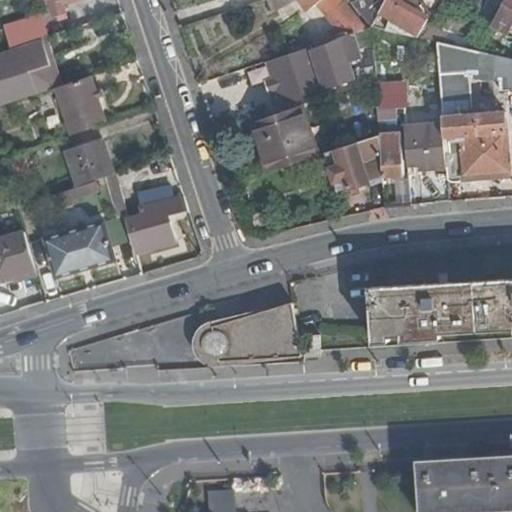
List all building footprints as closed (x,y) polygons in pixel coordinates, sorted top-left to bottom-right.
[(34,0),(36,4),(47,1),(54,24),(67,19),(62,5),(77,0),(34,0)] [(275,0),(280,13),(310,3),(307,0),(275,0)] [(332,32),(326,37),(328,45),(369,32),(343,0),(307,0),(310,3),(332,32)] [(344,0),(370,31),(370,30),(385,3),(387,0),(373,0),(361,6),(355,0),(344,0)] [(389,0),(372,31),(415,41),(425,22),(409,12),(400,7),(404,0),(389,0)] [(413,5),(404,0),(400,7),(409,12),(413,5)] [(511,0),(506,0),(492,27),(511,36),(511,0)] [(38,22),(4,34),(10,54),(50,40),(46,27),(38,22)] [(351,49),(353,54),(371,49),(370,31),(369,32),(328,45),(325,46),(326,48),(312,53),(324,91),(353,83),(343,51),(351,49)] [(436,45),(440,46),(442,37),(424,33),(420,42),(436,45)] [(440,46),(436,45),(443,127),(446,171),(447,179),(463,175),(464,184),(491,183),(490,175),(509,174),(504,119),(471,122),(464,51),(440,46)] [(0,107),(0,109),(19,103),(18,100),(35,95),(24,61),(9,66),(12,77),(0,81),(0,107)] [(231,76),(208,84),(211,97),(235,90),(231,76)] [(92,78),(55,90),(72,138),(109,126),(92,78)] [(300,108),(252,124),(268,175),(315,159),(300,108)] [(443,127),(403,130),(405,164),(416,164),(417,173),(446,171),(443,127)] [(379,138),(379,139),(382,181),(401,179),(398,137),(379,138)] [(379,139),(334,153),(347,192),(382,181),(379,139)] [(101,143),(65,154),(76,189),(107,179),(112,177),(101,143)] [(334,153),(325,156),(338,195),(347,192),(334,153)] [(22,159),(6,164),(14,192),(31,187),(22,159)] [(112,177),(107,179),(118,222),(125,221),(128,220),(117,175),(112,177)] [(0,216),(13,212),(4,183),(0,183),(0,216)] [(14,192),(11,193),(16,210),(43,200),(38,185),(31,187),(14,192)] [(128,220),(125,221),(134,256),(174,244),(169,219),(189,215),(184,200),(175,202),(173,190),(138,197),(142,218),(128,220)] [(40,238),(52,279),(114,261),(101,220),(40,238)] [(244,227),(247,236),(252,238),(259,241),(261,242),(270,239),(265,221),(244,227)] [(0,243),(0,282),(13,279),(35,272),(25,241),(24,236),(0,243)] [(35,272),(13,279),(15,285),(37,278),(35,272)] [(511,279),(372,288),(374,342),(390,341),(390,336),(403,335),(404,340),(441,338),(441,333),(511,328),(511,279)] [(215,363),(302,356),(293,302),(211,325),(201,332),(197,341),(198,349),(204,358),(215,363)] [(304,336),(306,356),(321,355),(320,335),(304,336)] [(511,511),(511,464),(420,470),(422,511),(511,511)] [(210,511),(238,511),(239,495),(211,494),(210,511)]
